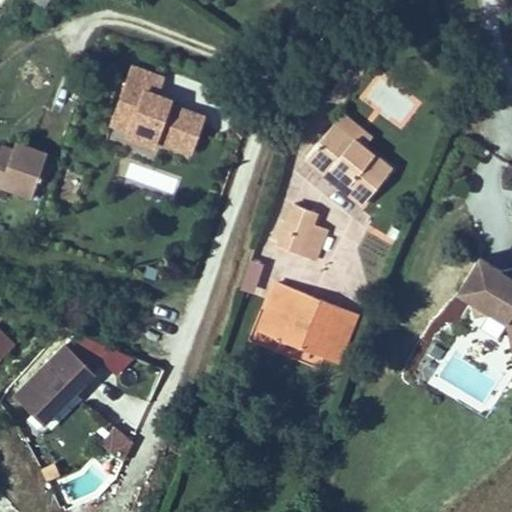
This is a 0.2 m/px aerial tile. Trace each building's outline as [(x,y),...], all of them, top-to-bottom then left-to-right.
[(50,0),(27,0),(43,10),(50,0)] [(205,116),(171,104),(172,101),(159,96),(165,77),(131,65),(109,130),(126,136),(124,142),(155,152),(157,145),(191,156),(205,116)] [(345,116),(337,127),(364,149),(373,138),(345,116)] [(337,127),(308,163),(363,206),(391,171),(364,149),(337,127)] [(0,190),(30,201),(46,153),(15,143),(13,150),(1,146),(0,148),(0,190)] [(318,214),(291,206),(279,246),(305,255),(314,226),(318,214)] [(314,226),(305,255),(318,259),(327,230),(314,226)] [(511,353),(511,269),(501,272),(478,258),(453,298),(470,307),(473,318),(485,315),(505,326),(511,353)] [(248,259),(239,289),(254,293),(263,264),(248,259)] [(301,349),(319,302),(276,286),(258,332),(301,349)] [(357,317),(319,302),(301,349),(339,363),(357,317)] [(0,330),(0,358),(14,343),(0,330)] [(77,334),(64,347),(92,374),(116,350),(77,334)] [(63,345),(12,397),(43,427),(93,375),(92,374),(64,347),(63,345)] [(101,447),(126,458),(135,439),(109,427),(101,447)] [(401,511),(406,511),(434,472),(408,453),(378,496),(401,511)] [(0,511),(18,511),(0,494),(0,511)]
